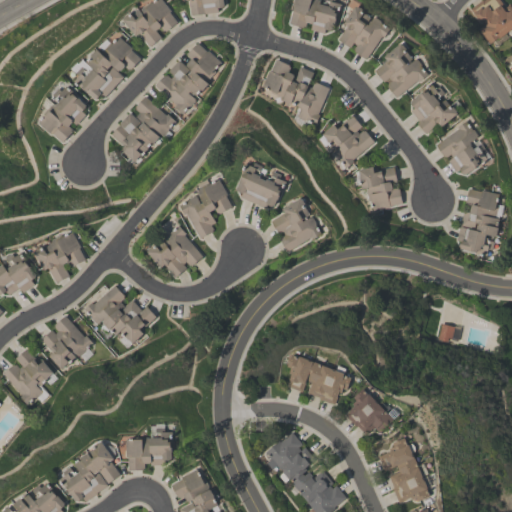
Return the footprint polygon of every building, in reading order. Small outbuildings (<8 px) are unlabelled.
[(153,0),(163,0),(171,9),(170,11),(177,21),(165,30),(165,29),(163,30),(160,26),(156,29),(161,36),(149,45),(139,32),(136,34),(123,18),(125,16),(124,15),(130,11),(131,12),(138,6),(141,10),(142,9),(142,8),(142,7),(149,1),(150,1),(151,2),(153,0)] [(223,0),(224,4),(223,4),(223,5),(217,6),(218,11),(191,14),(189,0),(223,0)] [(289,22),(292,10),(291,9),(293,0),(318,0),(318,1),(323,2),(323,1),(325,1),(325,0),(334,0),(340,2),(339,4),(340,5),(338,13),(336,13),(332,28),(331,28),(331,29),(325,28),(324,32),(310,28),(312,22),(306,20),(305,25),(303,25),(303,26),(289,22)] [(511,8),(511,27),(498,37),(497,36),(489,42),(478,28),(485,23),(485,21),(484,19),(481,18),(479,20),(470,7),(479,0),(499,0),(504,6),(508,3),(511,8)] [(389,27),(383,36),(382,35),(366,58),(354,50),(354,49),(353,48),(356,43),(353,41),(350,46),(337,38),(347,24),(344,22),(355,5),(357,6),(358,4),(364,8),(363,10),(364,10),(363,12),(370,16),(368,19),(370,20),(373,16),(375,16),(380,19),(380,21),(389,27)] [(140,57),(130,68),(129,67),(128,68),(124,65),(121,69),(120,68),(119,69),(117,68),(116,69),(123,76),(104,96),(100,93),(97,97),(96,96),(95,97),(89,92),(85,89),(86,88),(84,86),(83,88),(74,79),(79,74),(76,71),(82,65),(87,70),(88,68),(90,70),(93,67),(86,61),(92,55),(91,54),(97,47),(103,52),(119,35),(132,47),(131,48),(140,57)] [(154,84),(164,73),(165,74),(166,73),(170,77),(172,74),(167,70),(178,59),(186,66),(187,65),(186,63),(186,62),(190,58),(186,54),(187,53),(186,52),(197,41),(206,50),(207,49),(220,62),(213,69),(214,71),(205,80),(207,82),(201,89),(200,89),(194,95),(192,92),(190,94),(194,99),(180,113),(173,106),(175,104),(154,84)] [(428,73),(419,80),(418,78),(396,96),(387,85),(388,84),(387,83),(391,79),(388,76),(383,81),(374,69),(387,58),(384,55),(400,41),(402,43),(407,48),(407,49),(407,50),(406,51),(412,57),(409,59),(411,61),(415,58),(417,58),(420,63),(420,65),(428,73)] [(299,107),(297,106),(297,105),(290,102),(290,103),(281,99),(282,97),(269,92),(270,89),(261,85),(268,69),(270,70),(275,58),(288,64),(288,65),(289,66),(288,70),(293,73),(295,74),(299,65),(313,71),(307,85),(310,86),(312,82),(314,82),(314,81),(326,86),(326,87),(327,88),(316,113),(318,114),(314,124),(304,119),(302,120),(297,118),(296,115),(299,107)] [(457,112),(441,126),(438,122),(425,132),(416,121),(418,120),(410,110),(414,106),(410,101),(411,101),(410,100),(416,95),(416,94),(420,91),(420,92),(422,90),(421,89),(430,82),(435,88),(438,85),(444,92),(438,96),(439,97),(438,99),(440,102),(445,98),(450,104),(452,105),(457,110),(456,111),(457,112)] [(86,104),(85,105),(86,105),(82,110),(85,113),(75,123),(72,120),(68,124),(72,128),(71,129),(72,130),(62,141),(52,132),(51,133),(38,121),(46,112),(45,111),(52,104),(54,104),(55,102),(56,103),(59,100),(57,99),(58,97),(53,93),(59,86),(62,89),(67,84),(75,91),(74,92),(78,95),(81,98),(86,104)] [(174,121),(160,135),(157,132),(156,134),(158,136),(151,142),(145,147),(146,148),(133,162),(117,145),(119,143),(110,133),(120,123),(118,122),(129,111),(133,116),(138,112),(134,108),(135,107),(134,105),(144,95),(165,115),(166,113),(174,121)] [(321,133),(333,123),(337,127),(342,123),(341,122),(352,113),(361,125),(356,130),(358,132),(362,129),(363,130),(364,129),(373,141),(350,158),(352,161),(344,167),(338,159),(337,160),(330,152),(333,150),(327,142),(328,141),(321,133)] [(488,159),(478,166),(477,164),(465,173),(463,173),(459,168),(455,171),(447,160),(452,156),(450,153),(445,157),(435,144),(458,127),(457,126),(465,119),(472,128),(474,129),(477,133),(476,136),(470,141),(471,143),(470,144),(473,147),(477,144),(480,148),(483,146),(486,150),(483,153),(488,159)] [(287,180),(282,191),(281,190),(274,205),(273,204),(273,205),(266,203),(264,206),(240,196),(242,192),(237,189),(238,188),(237,188),(247,163),(253,165),(255,161),(263,165),(262,167),(267,169),(265,174),(271,176),(274,170),(282,173),(280,177),(287,180)] [(372,211),(369,201),(367,199),(365,190),(366,187),(360,188),(357,175),(359,174),(358,169),(372,165),(374,171),(381,170),(380,168),(393,165),(396,178),(390,180),(392,189),(398,187),(401,202),(389,205),(389,207),(372,211)] [(232,206),(219,213),(218,212),(217,212),(214,208),(209,211),(215,221),(210,224),(213,229),(212,229),(212,231),(199,238),(186,213),(184,214),(179,204),(188,199),(189,197),(194,194),(197,195),(201,202),(203,201),(197,191),(197,189),(199,189),(199,186),(208,181),(209,183),(219,178),(227,194),(226,195),(232,206)] [(497,192),(495,203),(503,205),(500,214),(496,213),(495,217),(498,217),(496,226),(498,226),(495,235),(486,233),(485,237),(487,237),(487,239),(493,241),(491,249),(487,248),(485,255),(473,253),(474,251),(459,248),(460,246),(459,246),(460,240),(456,239),(459,226),(463,211),(470,212),(472,202),(465,201),(468,187),(480,190),(481,189),(497,192)] [(320,231),(287,251),(279,238),(284,234),(281,229),(277,231),(270,220),(284,211),(282,208),(301,196),(302,198),(303,197),(305,201),(304,201),(307,206),(306,206),(310,213),(302,218),(303,220),(311,216),(313,216),(316,221),(316,223),(320,231)] [(179,224),(186,232),(183,234),(202,256),(191,265),(190,264),(188,265),(185,261),(182,263),(186,267),(175,276),(172,275),(163,265),(161,267),(147,250),(148,250),(148,248),(153,244),(155,244),(157,245),(164,238),(163,237),(166,234),(166,233),(168,231),(170,231),(179,224)] [(85,259),(72,266),(69,260),(63,264),(69,275),(56,282),(48,267),(44,269),(34,251),(37,249),(37,248),(42,246),(42,247),(50,243),(49,242),(51,241),(52,238),(59,235),(61,236),(72,230),(80,246),(79,247),(85,259)] [(9,294),(6,291),(1,294),(0,293),(0,266),(4,263),(7,268),(10,266),(9,264),(10,263),(6,258),(13,252),(16,256),(22,251),(25,256),(24,257),(29,264),(30,264),(33,267),(32,268),(37,274),(35,275),(36,276),(31,280),(34,283),(23,292),(19,287),(9,294)] [(130,343),(119,331),(114,335),(108,328),(108,329),(100,320),(96,323),(95,324),(89,318),(91,317),(83,308),(91,301),(93,303),(114,284),(123,295),(122,296),(123,297),(119,301),(124,306),(131,299),(140,310),(146,305),(155,316),(144,326),(143,325),(141,327),(143,329),(144,331),(142,333),(130,343)] [(60,368),(49,356),(49,353),(52,350),(51,349),(49,350),(39,339),(51,329),(54,333),(57,331),(53,326),(54,325),(53,324),(64,314),(83,336),(85,334),(92,342),(82,351),(82,353),(79,355),(78,355),(77,356),(71,349),(69,350),(74,356),(71,359),(72,360),(65,366),(64,364),(60,368)] [(435,338),(439,322),(453,326),(449,338),(446,337),(445,341),(435,338)] [(40,390),(40,392),(26,404),(19,396),(21,395),(2,373),(13,363),(14,365),(15,364),(18,367),(21,365),(14,357),(26,348),(35,358),(34,358),(36,361),(38,358),(41,358),(54,373),(40,385),(37,382),(35,384),(40,390)] [(293,353),(300,356),(301,355),(345,372),(344,374),(352,377),(347,389),(343,387),(341,393),(338,391),(333,404),(319,398),(319,397),(307,392),(311,381),(306,379),(301,391),(287,386),(292,373),(289,372),(291,367),(288,365),(293,353)] [(379,432),(373,426),(365,434),(356,424),(355,426),(344,414),(354,405),(352,403),(356,400),(353,397),(363,387),(366,390),(367,390),(378,402),(381,400),(386,405),(388,404),(392,408),(394,407),(399,412),(393,418),(394,419),(379,432)] [(126,439),(142,438),(142,436),(155,436),(155,434),(157,434),(157,432),(161,432),(161,431),(173,431),(173,441),(171,441),(171,445),(172,445),(172,451),(172,458),(166,459),(166,464),(150,464),(150,462),(144,463),(144,469),(128,469),(128,456),(126,456),(126,439)] [(329,511),(314,511),(305,501),(292,484),(293,483),(289,478),(288,479),(282,472),(283,471),(281,468),(279,469),(275,465),(271,468),(265,462),(270,458),(264,451),(279,440),(280,441),(292,431),(301,443),(297,446),(300,450),(304,446),(314,459),(304,467),(306,469),(301,473),(303,475),(307,471),(312,477),(321,469),(331,482),(329,484),(331,488),(335,485),(345,497),(332,507),(333,509),(329,511)] [(430,495),(418,500),(416,497),(411,499),(410,496),(398,502),(392,488),(393,487),(388,475),(399,470),(396,465),(385,470),(379,455),(390,450),(389,448),(394,446),(392,442),(404,436),(406,440),(407,440),(409,444),(411,442),(414,444),(415,447),(415,450),(412,452),(428,487),(427,488),(430,495)] [(120,474),(107,483),(99,470),(94,474),(95,475),(99,472),(107,484),(96,492),(96,493),(85,501),(82,498),(78,501),(77,500),(76,500),(67,487),(66,488),(59,478),(65,474),(63,471),(70,466),(74,472),(76,471),(77,473),(80,471),(74,463),(81,458),(81,456),(94,447),(93,446),(100,441),(102,440),(115,458),(111,461),(120,474)] [(179,511),(178,509),(192,502),(194,506),(195,505),(192,500),(187,502),(184,496),(179,498),(178,496),(177,497),(170,484),(182,478),(181,476),(197,467),(202,477),(204,476),(214,496),(213,497),(218,506),(217,506),(220,511),(179,511)] [(48,482),(56,492),(55,492),(65,503),(64,503),(65,504),(60,508),(63,511),(0,511),(2,510),(3,511),(9,506),(14,511),(15,510),(17,511),(19,509),(14,503),(28,491),(36,500),(38,498),(36,496),(37,495),(33,489),(39,484),(42,487),(48,482)]
